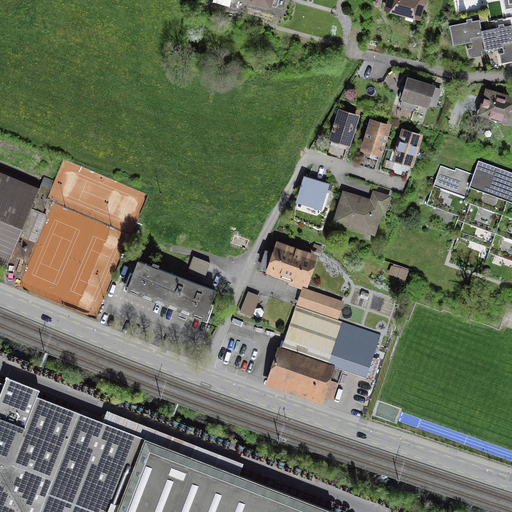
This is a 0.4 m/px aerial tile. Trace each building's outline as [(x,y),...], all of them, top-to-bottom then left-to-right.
[(213,0),(213,2),(236,8),(237,0),(247,0),(269,6),(269,4),(283,8),(285,0),(213,0)] [(419,17),(423,0),(389,0),(387,9),(419,17)] [(479,20),(449,26),(453,45),(470,42),(473,53),(485,51),(482,31),(479,20)] [(482,31),(485,51),(503,47),(505,58),(511,56),(511,27),(511,25),(482,31)] [(435,106),(440,91),(433,89),(434,87),(408,79),(406,87),(402,86),(399,97),(428,106),(428,103),(435,106)] [(496,93),(487,91),(483,103),(479,102),(476,112),(480,113),(490,116),(489,118),(501,122),(502,124),(507,125),(510,125),(511,123),(511,120),(511,98),(508,97),(508,96),(496,92),(496,93)] [(356,117),(340,112),(332,138),(348,143),(356,117)] [(388,127),(372,122),(363,148),(380,153),(388,127)] [(420,137),(403,132),(395,158),(411,163),(420,137)] [(507,200),(511,186),(511,179),(501,176),(502,173),(489,168),(490,165),(478,161),(473,174),(469,187),(507,200)] [(469,187),(473,174),(456,168),(455,171),(441,166),(433,185),(465,197),(469,187)] [(42,185),(0,167),(0,271),(4,274),(42,185)] [(330,187),(304,180),(296,206),(322,213),(330,187)] [(465,197),(433,185),(427,204),(458,216),(464,201),(465,197)] [(507,200),(469,187),(465,197),(464,201),(502,214),(507,200)] [(370,203),(344,194),(333,224),(373,238),(382,213),(389,215),(394,201),(373,194),(370,203)] [(502,214),(511,217),(511,202),(507,200),(502,214)] [(458,216),(457,220),(495,233),(502,214),(464,201),(458,216)] [(511,239),(511,217),(502,214),(495,233),(511,239)] [(264,217),(253,215),(252,221),(263,223),(264,217)] [(458,236),(490,248),(495,233),(457,220),(456,223),(462,225),(458,236)] [(511,260),(511,239),(495,233),(490,248),(488,252),(511,260)] [(249,240),(235,234),(232,243),(245,248),(249,240)] [(313,256),(270,242),(260,273),(303,287),(313,256)] [(205,320),(216,292),(135,262),(125,290),(205,320)] [(410,270),(395,265),(392,274),(407,279),(410,270)] [(241,309),(251,313),(259,292),(248,289),(241,309)] [(303,289),(298,303),(337,316),(342,302),(303,289)] [(270,380),(325,399),(337,367),(366,377),(380,335),(295,306),(270,380)] [(323,511),(0,388),(0,511),(323,511)]
